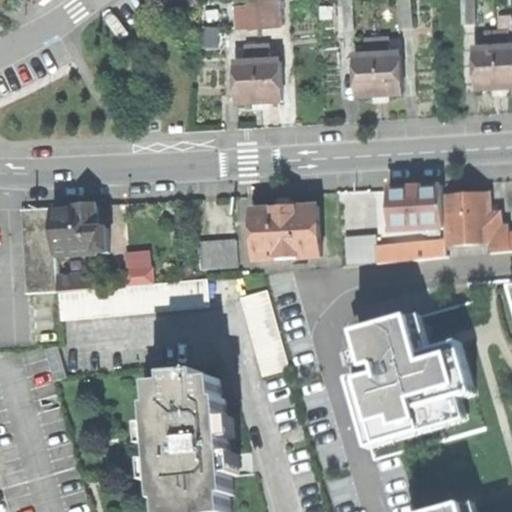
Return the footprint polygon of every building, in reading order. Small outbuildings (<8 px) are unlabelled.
[(177,0),(187,11),(201,0),(177,0)] [(233,0),(235,29),(282,26),(280,0),(233,0)] [(341,0),(344,32),(356,32),(354,0),(341,0)] [(400,0),(402,29),(414,28),(412,0),(400,0)] [(463,0),(465,25),(479,24),(477,0),(463,0)] [(477,50),(479,90),(501,89),(511,88),(511,47),(511,48),(511,32),(487,33),(488,49),(477,50)] [(357,57),(359,97),(381,96),(405,95),(403,54),(392,55),(391,39),(367,40),(368,56),(357,57)] [(237,64),(239,104),(262,103),(285,102),(283,61),(273,61),(272,46),(248,47),(249,63),(237,64)] [(392,234),(447,230),(445,201),(445,188),(413,190),(390,191),(392,234)] [(448,242),(448,249),(493,246),(492,231),(503,231),(502,215),(491,216),(490,208),(493,208),(493,195),(478,195),(478,199),(471,200),(445,201),(447,230),(448,242)] [(259,248),(260,262),(323,258),(320,209),(300,210),(293,200),(288,200),(282,200),(276,212),(257,213),(258,230),(259,248)] [(55,210),(59,262),(98,259),(98,255),(110,254),(109,231),(99,231),(98,208),(84,209),(55,210)] [(59,262),(55,210),(24,212),(29,296),(60,294),(60,280),(59,262)] [(252,248),(259,248),(258,230),(251,230),(252,248)] [(503,231),(492,231),(493,246),(493,256),(509,255),(508,231),(503,231)] [(361,240),(363,267),(380,265),(378,238),(361,240)] [(363,267),(361,240),(346,241),(349,268),(363,267)] [(448,249),(448,242),(394,245),(395,263),(448,260),(448,249)] [(200,246),(202,273),(239,270),(237,243),(200,246)] [(126,283),(154,282),(153,267),(126,267),(126,283)] [(60,280),(60,294),(93,291),(92,278),(60,280)] [(93,291),(60,294),(63,323),(208,310),(206,282),(93,291)] [(240,301),(262,378),(289,371),(267,293),(240,301)] [(376,380),(352,387),(373,461),(437,443),(478,431),(471,406),(489,401),(475,353),(440,363),(436,349),(427,318),(364,336),(376,380)] [(229,511),(229,500),(234,499),(225,401),(220,401),(218,381),(203,382),(202,373),(169,376),(170,385),(154,387),(156,407),(152,407),(161,506),(165,505),(165,511),(229,511)]
